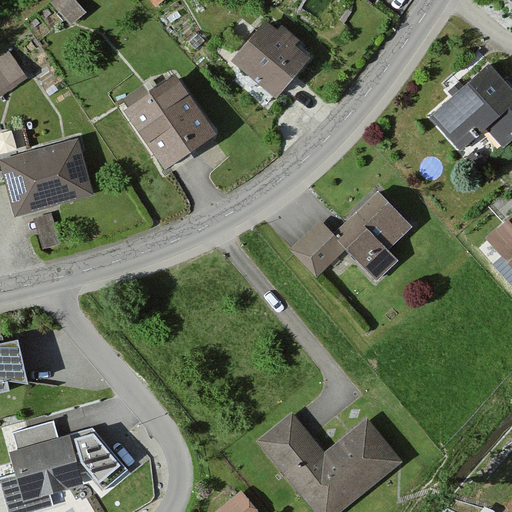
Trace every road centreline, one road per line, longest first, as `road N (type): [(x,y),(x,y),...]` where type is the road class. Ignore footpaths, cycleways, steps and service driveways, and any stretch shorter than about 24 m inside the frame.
road 1 (unclassified): [(46,281),(161,246),(258,196),(355,108),(434,0)]
road 2 (residential): [(46,281),(176,447),(182,484),(172,511)]
